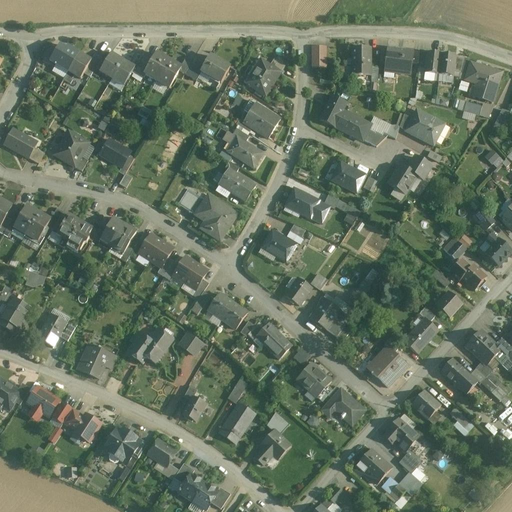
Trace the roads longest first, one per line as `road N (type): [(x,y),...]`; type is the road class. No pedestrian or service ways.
road 1 (residential): [(0,354),(169,427),(277,511)]
road 2 (residential): [(298,32),(31,36)]
road 3 (residential): [(0,176),(140,210),(226,269)]
road 4 (residential): [(511,58),(438,35),(298,32)]
road 5 (residential): [(226,269),(384,411)]
road 6 (residential): [(384,411),(511,272)]
road 7 (residential): [(298,126),(226,269)]
road 8 (residential): [(291,511),(384,411)]
